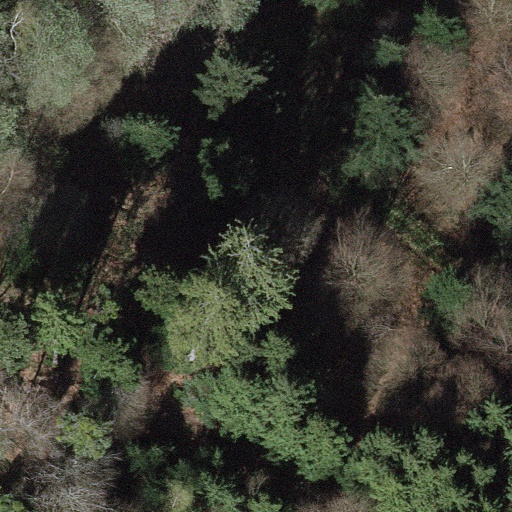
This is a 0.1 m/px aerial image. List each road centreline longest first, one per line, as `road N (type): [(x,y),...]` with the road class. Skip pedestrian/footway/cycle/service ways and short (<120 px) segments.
road 1 (track): [(230,0),(291,125),(511,337)]
road 2 (track): [(319,511),(0,317)]
